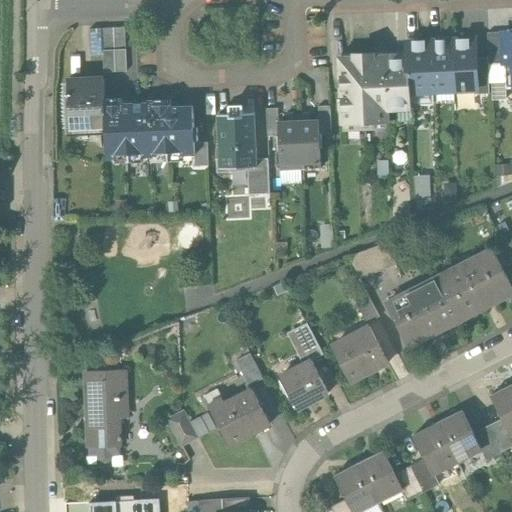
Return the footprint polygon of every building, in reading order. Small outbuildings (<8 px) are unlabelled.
[(125,28),(102,29),(104,73),(127,72),(125,28)] [(102,29),(90,30),(91,52),(102,52),(102,29)] [(511,32),(502,33),(504,65),(511,64),(511,32)] [(502,33),(487,34),(488,59),(489,66),(504,65),(502,33)] [(452,41),(430,42),(432,92),(454,92),(452,41)] [(475,41),(452,41),(454,92),(476,91),(478,91),(476,59),(475,41)] [(430,42),(407,43),(407,55),(408,55),(410,93),(432,92),(430,42)] [(385,54),(340,56),(342,100),(339,100),(340,111),(342,111),(343,130),(366,129),(366,123),(389,122),(389,110),(388,110),(385,54)] [(399,54),(385,54),(388,110),(389,110),(411,109),(410,93),(408,55),(407,55),(399,56),(399,54)] [(488,59),(476,59),(478,91),(476,91),(476,96),(490,95),(489,66),(488,59)] [(104,80),(68,82),(70,131),(106,130),(104,80)] [(148,104),(123,105),(122,100),(105,101),(107,153),(114,153),(123,161),(127,161),(126,152),(140,152),(140,158),(151,157),(148,104)] [(171,108),(162,103),(148,104),(151,157),(151,158),(194,156),(195,156),(195,144),(195,141),(199,141),(198,128),(194,129),(193,107),(171,108)] [(330,107),(318,107),(319,121),(319,135),(321,135),(331,135),(330,107)] [(278,109),(266,110),(267,138),(277,137),(279,137),(279,123),(278,109)] [(254,114),(243,114),(243,112),(229,112),(229,115),(218,115),(220,160),(217,160),(217,174),(231,173),(231,169),(248,169),(257,168),(256,160),(254,114)] [(310,116),(299,117),(301,170),(321,169),(320,150),(322,150),(321,135),(319,135),(319,121),(310,121),(310,116)] [(287,122),(279,123),(279,137),(277,137),(278,151),(280,151),(281,171),(301,170),(299,117),(287,117),(287,122)] [(208,143),(195,144),(195,156),(194,156),(195,167),(209,167),(208,143)] [(268,160),(256,160),(257,168),(248,169),(249,196),(270,195),(268,160)] [(429,198),(428,174),(412,174),(413,199),(429,198)] [(66,199),(54,199),(54,221),(66,222),(66,199)] [(349,257),(358,274),(382,261),(373,244),(349,257)] [(493,250),(440,278),(462,321),(511,295),(511,287),(506,275),(493,250)] [(440,278),(386,305),(409,348),(462,321),(440,278)] [(380,319),(367,294),(354,300),(367,325),(374,322),(380,319)] [(307,324),(296,330),(308,355),(314,352),(320,349),(307,324)] [(372,331),(336,351),(351,381),(388,362),(372,331)] [(234,358),(244,385),(259,379),(249,353),(234,358)] [(311,360),(281,376),(297,409),(328,393),(311,360)] [(127,371),(88,372),(91,457),(121,455),(119,401),(128,401),(127,371)] [(252,388),(213,408),(232,444),(271,424),(252,388)] [(511,388),(493,398),(511,435),(511,434),(511,388)] [(199,438),(184,411),(169,420),(183,446),(199,438)] [(461,413),(438,425),(457,462),(479,451),(480,451),(472,435),(461,413)] [(438,425),(413,438),(424,460),(432,475),(433,475),(457,462),(438,425)] [(488,427),(472,435),(480,451),(479,451),(484,461),(501,453),(488,427)] [(384,453),(360,465),(378,502),(402,490),(403,490),(395,475),(384,453)] [(424,460),(410,467),(423,493),(438,485),(433,475),(432,475),(424,460)] [(360,465),(334,479),(345,501),(350,511),(359,511),(378,502),(360,465)] [(410,467),(395,475),(403,490),(402,490),(407,501),(423,493),(410,467)] [(160,511),(160,499),(90,503),(90,511),(160,511)] [(350,511),(345,501),(330,509),(331,511),(350,511)] [(90,511),(90,503),(65,504),(65,511),(90,511)]
